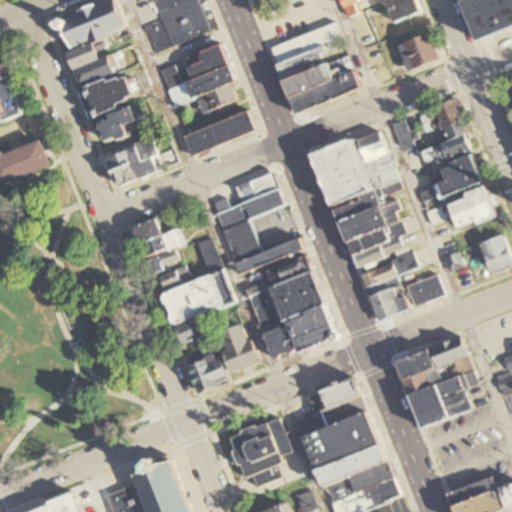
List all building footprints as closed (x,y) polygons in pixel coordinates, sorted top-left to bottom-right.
[(377,308),(382,322),(397,317),(413,311),(408,297),(377,308)] [(289,321),(301,353),(323,345),(335,340),(336,341),(338,342),(339,342),(341,342),(342,341),(343,340),(344,338),(344,337),(344,335),(343,334),(342,333),(340,332),(339,332),(329,306),(289,321)] [(412,396),(425,428),(446,420),(476,409),(468,391),(481,386),(475,372),(412,396)] [(231,439),(246,479),(253,477),(257,487),(284,477),(279,465),(284,463),(281,455),(293,450),(281,420),(231,439)] [(136,476),(150,511),(193,511),(174,462),(161,467),(157,458),(144,463),(148,471),(136,476)] [(451,495),(456,508),(500,490),(494,477),(451,495)] [(107,495),(113,511),(148,511),(137,483),(107,495)] [(456,508),(457,511),(497,511),(507,508),(500,490),(456,508)] [(40,511),(83,511),(76,492),(51,502),(53,507),(40,511)]
